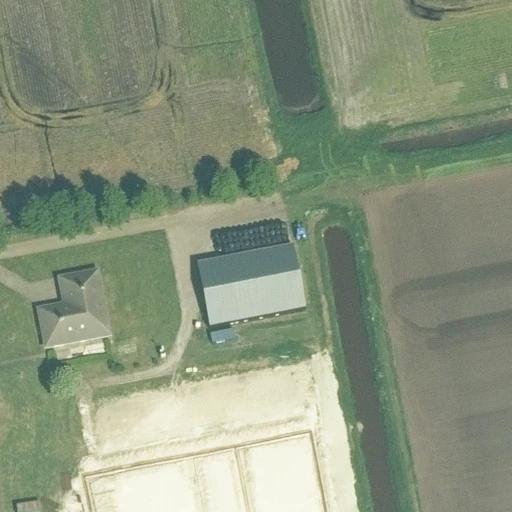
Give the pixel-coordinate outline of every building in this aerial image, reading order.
[(287,248),(284,233),(255,238),(258,254),(287,248)] [(207,334),(274,321),(302,315),(290,253),(195,272),(207,334)] [(46,352),(108,340),(96,277),(60,285),(65,310),(39,315),(46,352)] [(98,453),(306,413),(298,369),(90,409),(98,453)] [(325,511),(310,434),(83,478),(89,511),(325,511)]
